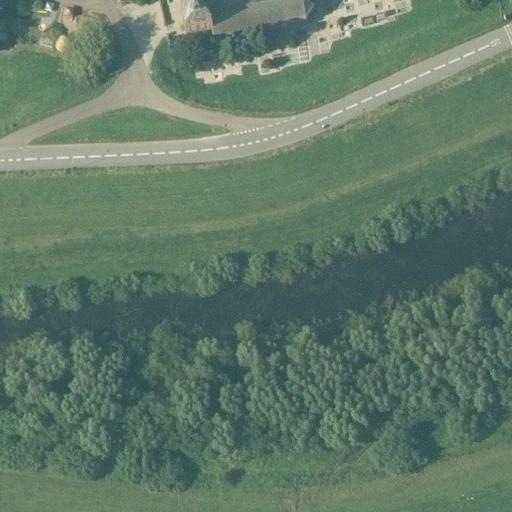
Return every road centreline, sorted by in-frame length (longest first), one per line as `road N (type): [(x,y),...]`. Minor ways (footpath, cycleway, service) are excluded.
road 1 (tertiary): [(0,161),(171,154),(280,136)]
road 2 (tertiary): [(280,136),(511,39)]
road 3 (unclassified): [(280,136),(210,121),(134,91)]
road 4 (unclassified): [(0,152),(134,91)]
